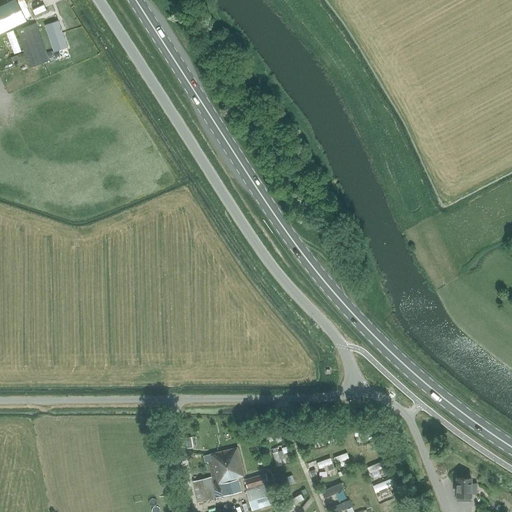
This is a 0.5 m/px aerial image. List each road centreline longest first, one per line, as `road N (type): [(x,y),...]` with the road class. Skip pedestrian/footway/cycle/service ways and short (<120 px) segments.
road 1 (primary): [(511,447),(392,355),(350,312),(263,201),(135,0)]
road 2 (unclassified): [(97,0),(252,236),(342,347)]
road 3 (unclassified): [(0,401),(324,398),(352,384)]
